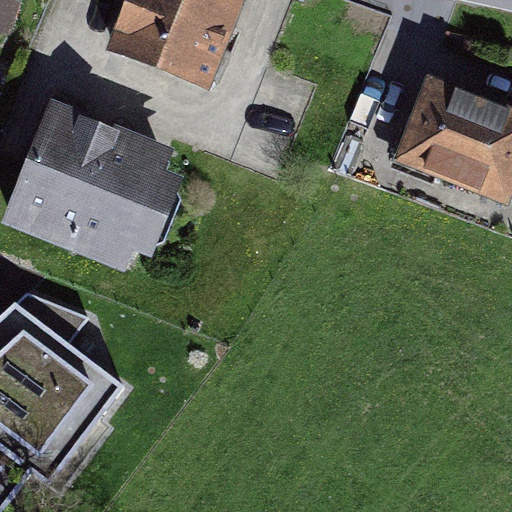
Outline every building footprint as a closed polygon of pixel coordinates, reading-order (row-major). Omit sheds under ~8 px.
[(23,0),(0,0),(0,24),(15,29),(23,0)] [(243,0),(124,0),(108,42),(211,82),(243,0)] [(511,190),(511,98),(430,66),(396,153),(509,197),(511,190)] [(176,141),(50,92),(2,217),(128,265),(136,242),(153,248),(184,167),(169,161),(176,141)] [(93,315),(28,288),(0,313),(0,510),(52,444),(72,454),(125,377),(75,340),(93,315)]
